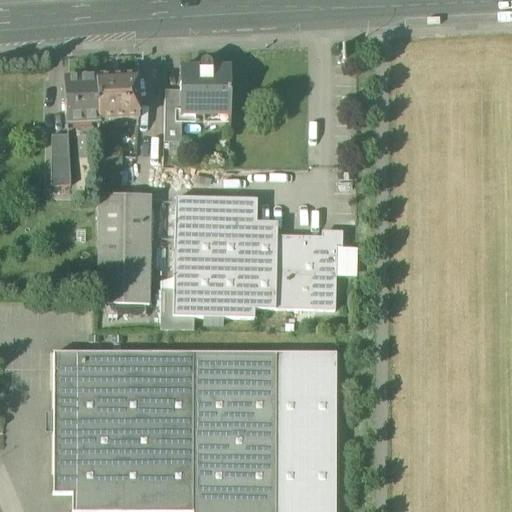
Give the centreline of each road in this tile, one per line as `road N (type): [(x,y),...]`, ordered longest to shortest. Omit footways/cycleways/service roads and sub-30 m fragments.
road 1 (secondary): [(0,25),(501,0)]
road 2 (track): [(378,511),(378,32)]
